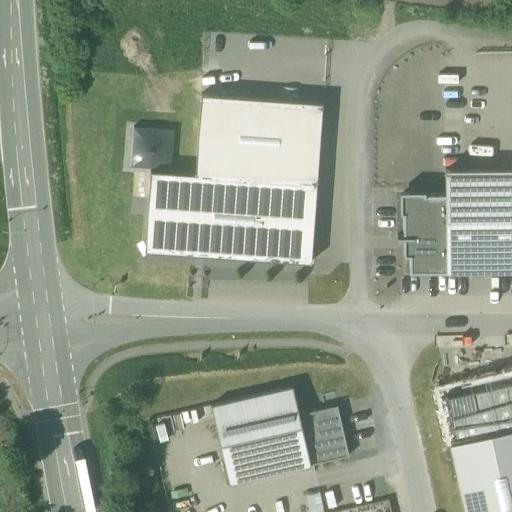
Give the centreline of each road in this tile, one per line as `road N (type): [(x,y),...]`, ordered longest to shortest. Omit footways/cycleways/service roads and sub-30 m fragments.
road 1 (primary): [(41,301),(14,0)]
road 2 (residential): [(287,321),(41,301)]
road 3 (residential): [(46,346),(287,321)]
road 4 (residential): [(422,511),(380,328)]
road 5 (primary): [(76,511),(46,346)]
road 6 (residential): [(380,328),(511,328)]
